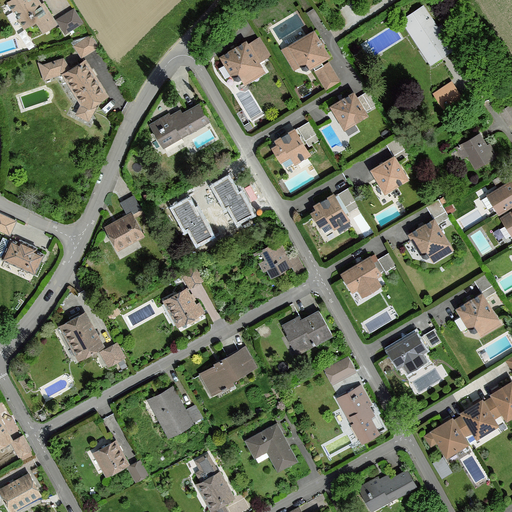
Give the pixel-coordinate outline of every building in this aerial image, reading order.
[(44,30),(57,23),(42,0),(9,0),(25,25),(36,18),(44,30)] [(438,28),(424,6),(402,21),(431,65),(456,48),(442,26),(438,28)] [(75,8),(57,19),(66,32),(83,21),(75,8)] [(316,29),(288,46),(299,65),(308,63),(310,68),(332,56),(316,29)] [(87,37),(75,45),(82,57),(99,46),(93,35),(87,37)] [(248,40),(220,57),(230,74),(239,74),(245,84),(266,71),(262,62),(271,55),(260,36),(249,43),(248,40)] [(64,57),(41,65),(45,79),(63,72),(83,104),(77,113),(90,119),(98,104),(96,102),(108,95),(86,59),(71,69),(64,57)] [(330,62),(315,71),(325,89),(341,80),(330,62)] [(451,81),(434,92),(443,107),(461,96),(451,81)] [(351,90),(329,103),(343,127),(365,114),(364,112),(356,97),(351,90)] [(362,94),(370,108),(377,104),(369,90),(362,94)] [(362,94),(356,97),(364,112),(370,108),(362,94)] [(210,121),(199,102),(183,112),(181,109),(171,115),(169,112),(150,124),(164,149),(210,121)] [(511,105),(511,103),(500,110),(508,123),(511,120),(511,105)] [(320,139),(310,122),(300,128),(310,145),(320,139)] [(276,141),(271,143),(279,157),(280,157),(285,166),(308,153),(293,126),(274,137),(276,141)] [(493,156),(479,132),(456,146),(462,156),(468,153),(477,166),(493,156)] [(386,142),(392,153),(396,160),(409,153),(398,135),(386,142)] [(392,153),(371,166),(384,188),(405,175),(396,160),(392,153)] [(492,178),(497,187),(511,178),(506,170),(492,178)] [(250,196),(237,173),(205,191),(231,235),(257,219),(245,199),(250,196)] [(497,187),(488,192),(499,210),(511,201),(511,180),(511,178),(497,187)] [(361,205),(349,187),(338,194),(349,212),(361,205)] [(384,203),(391,200),(388,191),(380,195),(384,203)] [(316,206),(311,209),(324,230),(347,216),(332,192),(314,203),(316,206)] [(147,234),(136,213),(142,209),(134,194),(122,201),(128,213),(105,226),(118,250),(147,234)] [(427,206),(433,216),(438,224),(450,217),(439,199),(427,206)] [(511,208),(501,215),(511,231),(511,208)] [(0,228),(13,233),(19,217),(0,209),(0,228)] [(433,216),(409,231),(422,252),(425,253),(429,251),(433,257),(451,247),(438,224),(433,216)] [(19,244),(4,237),(0,245),(0,255),(36,272),(44,254),(36,251),(37,248),(20,240),(19,244)] [(268,270),(272,278),(293,267),(297,274),(306,269),(298,253),(291,257),(281,239),(255,253),(265,272),(268,270)] [(389,251),(378,258),(384,268),(385,270),(397,263),(389,251)] [(373,261),(369,254),(341,270),(351,288),(356,285),(361,292),(378,282),(374,274),(379,271),(373,261)] [(378,258),(373,261),(379,271),(384,268),(378,258)] [(183,273),(190,287),(204,280),(197,266),(183,273)] [(481,291),(455,307),(466,325),(474,324),(480,334),(500,322),(484,296),(495,290),(484,272),(473,279),(481,291)] [(164,300),(178,326),(207,311),(202,301),(199,303),(190,287),(164,300)] [(301,315),(284,324),(299,353),(334,335),(321,309),(303,319),(301,315)] [(106,344),(87,311),(61,325),(80,359),(106,344)] [(435,327),(423,334),(429,344),(431,346),(442,340),(435,327)] [(419,337),(415,329),(386,346),(397,364),(402,360),(407,369),(424,359),(419,350),(425,347),(419,337)] [(419,337),(425,347),(429,344),(423,334),(419,337)] [(126,357),(118,343),(101,352),(109,367),(126,357)] [(259,367),(247,346),(200,372),(214,397),(237,384),(235,381),(259,367)] [(324,370),(333,386),(357,373),(348,357),(324,370)] [(451,414),(429,427),(431,431),(424,435),(430,445),(436,442),(445,455),(468,441),(465,435),(472,431),(475,436),(498,422),(495,417),(503,412),(506,418),(511,414),(511,378),(511,377),(489,391),(491,395),(485,399),(482,395),(460,409),(462,413),(454,418),(451,414)] [(374,404),(363,384),(338,398),(364,444),(382,434),(373,418),(377,416),(371,406),(374,404)] [(196,423),(174,385),(149,399),(171,437),(196,423)] [(20,457),(32,450),(24,435),(16,439),(0,409),(0,448),(12,442),(20,457)] [(277,424),(244,441),(254,460),(266,453),(277,472),(297,461),(277,424)] [(117,439),(94,452),(108,477),(131,464),(117,439)] [(238,498),(211,451),(195,460),(201,470),(198,471),(203,481),(198,484),(213,510),(209,511),(231,511),(227,505),(238,498)] [(417,485),(406,466),(388,477),(386,474),(379,477),(377,474),(357,486),(371,510),(417,485)] [(43,495),(30,472),(0,488),(13,511),(43,495)]
